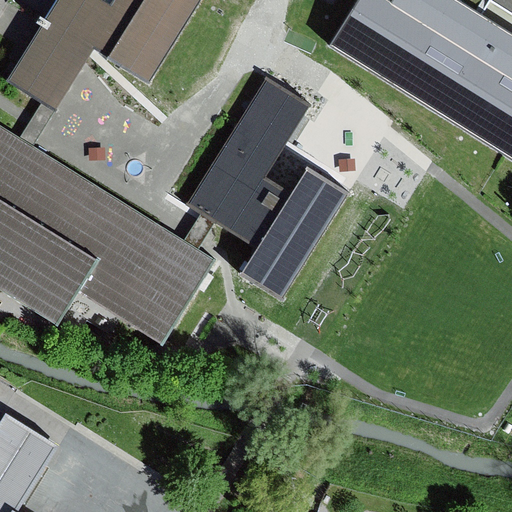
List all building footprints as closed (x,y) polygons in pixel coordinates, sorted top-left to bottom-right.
[(60,0),(12,79),(44,98),(60,108),(82,72),(89,61),(96,49),(152,83),(203,0),(60,0)] [(358,0),(330,47),(511,159),(511,26),(469,0),(358,0)] [(311,102),(267,76),(191,204),(203,210),(210,215),(218,220),(259,244),(243,272),(286,298),(351,190),(311,167),(296,192),(268,175),(300,121),(311,102)] [(44,98),(21,136),(35,144),(60,108),(44,98)] [(21,136),(0,122),(0,283),(63,323),(81,295),(162,346),(217,259),(200,249),(192,243),(185,239),(35,144),(27,140),(21,136)] [(203,210),(185,239),(200,249),(218,220),(203,210)] [(12,418),(0,437),(0,511),(21,511),(61,448),(50,442),(12,418)]
